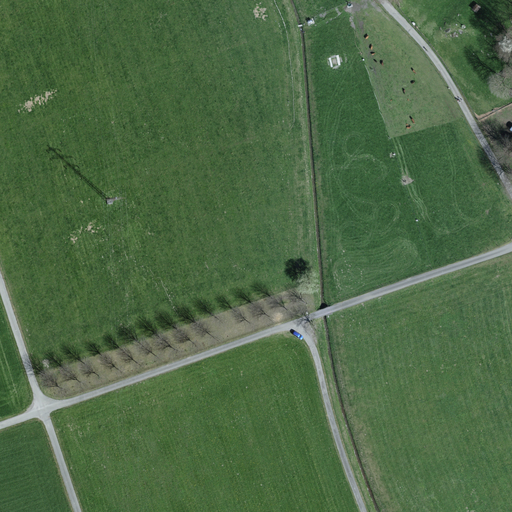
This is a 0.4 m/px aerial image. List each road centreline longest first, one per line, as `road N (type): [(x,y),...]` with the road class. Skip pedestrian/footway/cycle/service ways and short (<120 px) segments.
road 1 (unclassified): [(43,411),(296,327)]
road 2 (unclassified): [(511,193),(437,62),(382,0)]
road 3 (unclassified): [(310,316),(511,247)]
road 4 (unclassified): [(296,327),(315,354),(364,511)]
road 5 (unclassified): [(43,411),(0,278)]
